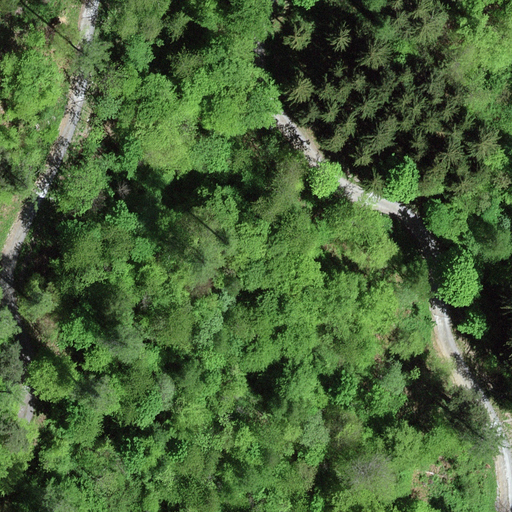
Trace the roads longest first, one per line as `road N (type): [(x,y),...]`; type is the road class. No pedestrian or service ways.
road 1 (track): [(269,0),(257,49),(262,90),(309,156),(339,182),(407,215),(432,248),(448,323),(502,445),(506,511)]
road 2 (track): [(0,480),(27,403),(8,272),(17,229),(67,134),(94,0)]
